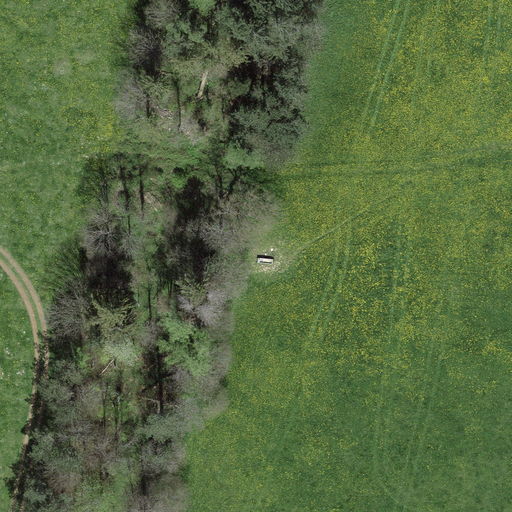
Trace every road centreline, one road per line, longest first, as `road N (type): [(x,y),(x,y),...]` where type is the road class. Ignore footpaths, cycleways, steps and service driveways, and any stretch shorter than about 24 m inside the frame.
road 1 (track): [(0,172),(117,142),(279,173),(432,161),(472,149)]
road 2 (track): [(0,253),(42,324),(44,370),(15,511)]
